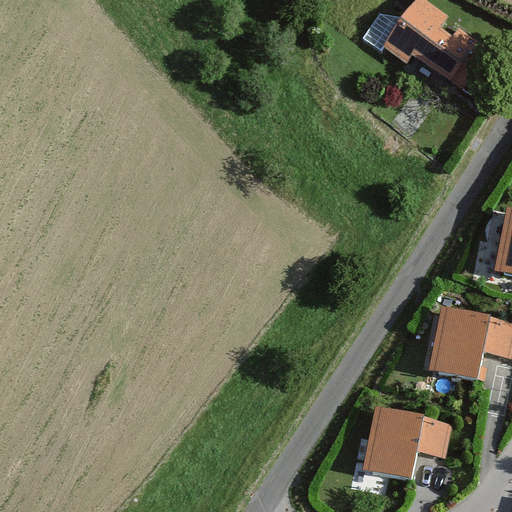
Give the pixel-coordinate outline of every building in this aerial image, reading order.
[(446,18),(422,3),(392,51),(411,63),(416,54),(468,87),(491,51),(465,35),(459,44),(438,30),(446,18)] [(370,41),(384,51),(399,29),(385,19),(370,41)] [(511,223),(502,269),(511,271),(511,223)] [(511,341),(511,330),(448,317),(437,372),(477,380),(483,353),(508,359),(511,341)] [(451,431),(385,417),(374,472),(414,480),(420,453),(445,459),(451,431)]
